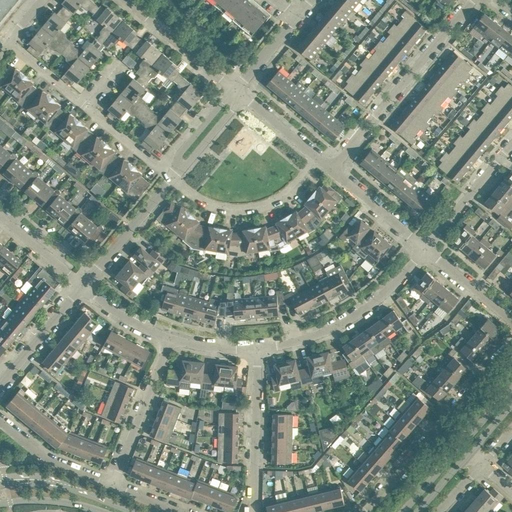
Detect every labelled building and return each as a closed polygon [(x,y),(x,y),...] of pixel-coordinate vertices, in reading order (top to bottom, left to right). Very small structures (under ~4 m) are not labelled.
[(0,0),(0,19),(15,0),(0,0)] [(65,5),(61,9),(71,17),(81,5),(87,10),(90,10),(94,13),(94,14),(99,7),(90,0),(64,0),(62,3),(65,5)] [(208,0),(251,36),(268,16),(248,0),(208,0)] [(353,10),(340,0),(337,0),(332,7),(346,18),(353,10)] [(360,2),(357,0),(340,0),(353,10),(360,2)] [(94,13),(92,15),(105,26),(100,32),(101,35),(97,39),(103,44),(123,20),(117,15),(108,7),(106,10),(101,5),(99,7),(94,14),(94,13)] [(346,18),(332,7),(325,15),(339,26),(346,18)] [(60,30),(71,17),(61,9),(57,14),(55,12),(42,27),(66,47),(71,42),(66,38),(66,35),(60,30)] [(404,17),(400,22),(420,38),(427,29),(405,11),(401,15),(404,17)] [(482,35),(493,20),(484,13),(473,28),(482,35)] [(339,26),(325,15),(318,23),(332,35),(339,26)] [(136,35),(138,33),(123,20),(103,44),(105,46),(108,49),(112,45),(115,44),(120,38),(132,49),(141,39),(136,35)] [(491,41),(502,27),(493,20),(482,35),(491,41)] [(420,38),(400,22),(397,26),(394,24),(391,28),(413,46),(420,38)] [(332,35),(318,23),(311,31),(325,43),(332,35)] [(66,47),(42,27),(29,42),(32,44),(27,49),(37,57),(48,45),(53,50),(57,49),(61,53),(66,47)] [(499,48),(510,34),(502,27),(491,41),(499,48)] [(413,46),(391,28),(388,32),(390,34),(387,38),(406,54),(413,46)] [(325,43),(311,31),(304,40),(318,51),(325,43)] [(358,42),(365,34),(362,32),(355,40),(358,42)] [(508,55),(511,48),(511,35),(510,34),(499,48),(508,55)] [(101,51),(105,46),(103,44),(97,39),(95,37),(85,50),(79,45),(76,45),(71,42),(66,47),(90,68),(103,53),(101,51)] [(406,54),(387,38),(383,43),(380,40),(377,44),(399,62),(406,54)] [(142,77),(162,53),(147,41),(145,43),(141,39),(132,49),(145,59),(140,65),(140,68),(136,73),(140,76),(142,77)] [(318,51),(304,40),(297,48),(315,64),(323,55),(318,51)] [(399,62),(377,44),(374,48),(376,50),(373,55),(392,71),(399,62)] [(90,68),(66,47),(61,53),(66,57),(66,60),(72,65),(61,78),(71,86),(75,81),(78,83),(90,68)] [(454,51),(446,60),(468,78),(472,74),(469,72),(474,66),(468,61),(467,62),(454,51)] [(175,68),(177,66),(162,53),(142,77),(148,82),(152,78),(155,77),(160,71),(172,82),(174,80),(179,74),(181,72),(175,68)] [(392,71),(373,55),(369,59),(366,57),(363,61),(385,79),(392,71)] [(468,78),(446,60),(440,68),(459,84),(462,80),(465,82),(468,78)] [(385,79),(363,61),(360,65),(362,67),(359,71),(378,87),(385,79)] [(10,93),(25,76),(20,71),(20,72),(16,68),(14,70),(10,66),(0,77),(0,87),(1,88),(2,87),(10,93)] [(459,84),(440,68),(433,77),(454,95),(458,91),(455,89),(459,84)] [(276,92),(287,78),(279,71),(267,84),(276,92)] [(378,87),(359,71),(355,76),(353,73),(349,77),(371,96),(378,87)] [(203,94),(179,74),(174,80),(178,84),(178,87),(184,92),(174,104),(184,112),(188,108),(190,110),(203,94)] [(22,106),(37,89),(33,85),(34,84),(30,80),(25,76),(10,93),(18,100),(17,102),(22,106)] [(150,83),(148,82),(142,77),(140,76),(136,80),(134,78),(121,93),(145,114),(150,108),(146,104),(146,101),(140,96),(150,83)] [(371,96),(349,77),(346,81),(349,84),(345,88),(364,104),(371,96)] [(454,95),(433,77),(426,85),(445,101),(448,97),(451,99),(454,95)] [(284,99),(296,85),(287,78),(276,92),(284,99)] [(299,81),(296,85),(284,99),(292,106),(304,92),(307,88),(299,81)] [(502,86),(498,90),(511,101),(511,86),(508,83),(504,88),(502,86)] [(445,101),(426,85),(419,93),(440,111),(444,107),(441,105),(445,101)] [(37,116),(52,98),(47,94),(43,91),(42,93),(37,89),(22,106),(28,111),(29,109),(37,116)] [(511,101),(498,90),(495,93),(498,96),(494,100),(511,115),(511,101)] [(301,112),(312,99),(304,92),(292,106),(301,112)] [(145,114),(121,93),(108,109),(111,111),(107,116),(116,124),(127,111),(133,116),(136,116),(140,120),(145,114)] [(440,111),(419,93),(412,102),(431,117),(434,113),(437,115),(440,111)] [(50,129),(64,112),(60,108),(61,106),(57,103),(58,103),(52,98),(37,116),(46,123),(44,125),(50,129)] [(309,119),(320,106),(312,99),(301,112),(309,119)] [(511,117),(511,115),(494,100),(490,104),(488,102),(484,106),(506,124),(511,117)] [(431,117),(412,102),(405,110),(427,128),(430,124),(427,122),(431,117)] [(169,134),(182,119),(180,117),(184,112),(174,104),(164,116),(158,111),(155,112),(150,108),(145,114),(169,134)] [(317,126),(329,113),(320,106),(309,119),(317,126)] [(506,124),(484,106),(481,110),(484,112),(480,117),(499,133),(506,124)] [(5,110),(1,115),(10,122),(14,117),(5,110)] [(427,128),(405,110),(398,118),(417,134),(421,130),(423,132),(427,128)] [(64,139),(80,121),(74,117),(70,114),(69,115),(64,112),(50,129),(55,133),(56,132),(64,139)] [(325,133),(337,119),(329,113),(317,126),(325,133)] [(157,149),(165,140),(169,134),(145,114),(140,120),(145,124),(145,127),(151,132),(141,144),(150,152),(155,147),(157,149)] [(499,133),(480,117),(477,121),(474,119),(471,123),(492,141),(499,133)] [(417,134),(398,118),(391,127),(412,145),(416,141),(413,138),(417,134)] [(346,127),(337,119),(325,133),(334,140),(346,127)] [(77,152),(91,134),(87,131),(88,129),(84,126),(85,125),(80,121),(64,139),(73,146),(71,147),(77,152)] [(492,141),(471,123),(467,127),(470,129),(466,133),(485,149),(492,141)] [(485,149),(466,133),(463,137),(460,135),(457,139),(478,157),(485,149)] [(92,162),(107,144),(102,139),(101,140),(97,137),(96,138),(91,134),(77,152),(82,156),(83,155),(92,162)] [(478,157),(457,139),(453,143),(456,145),(452,150),(471,166),(478,157)] [(38,150),(33,146),(27,141),(25,144),(35,153),(38,150)] [(104,175),(119,157),(114,153),(115,152),(111,149),(112,148),(107,144),(92,162),(100,169),(99,170),(104,175)] [(12,154),(11,154),(3,147),(0,150),(0,167),(5,162),(10,166),(16,159),(17,159),(17,158),(17,157),(17,156),(17,155),(16,154),(15,153),(14,153),(13,153),(12,154)] [(369,170),(381,156),(372,149),(361,163),(369,170)] [(49,159),(43,154),(38,150),(35,153),(46,162),(49,159)] [(471,166),(452,150),(449,154),(446,152),(443,156),(465,174),(471,166)] [(54,152),(50,156),(64,167),(67,163),(54,152)] [(389,163),(381,156),(369,170),(378,177),(389,163)] [(465,174),(443,156),(440,160),(442,162),(438,167),(457,183),(465,174)] [(119,184),(134,166),(129,162),(128,163),(124,159),(123,161),(119,157),(104,175),(109,179),(110,177),(119,184)] [(0,169),(12,180),(25,165),(16,159),(10,166),(5,162),(0,167),(0,169)] [(386,184),(397,170),(389,163),(378,177),(386,184)] [(27,180),(33,172),(25,165),(12,180),(26,191),(32,184),(27,180)] [(136,201),(151,184),(141,176),(143,175),(139,171),(134,166),(119,184),(127,191),(126,193),(136,201)] [(394,191),(406,177),(397,170),(386,184),(394,191)] [(34,198),(46,184),(38,177),(38,176),(39,176),(39,175),(39,174),(38,173),(38,172),(37,172),(36,171),(35,171),(34,171),(34,172),(33,172),(27,180),(32,184),(26,191),(34,198)] [(408,174),(406,177),(394,191),(402,198),(414,184),(417,181),(408,174)] [(511,197),(511,184),(505,179),(499,186),(511,197)] [(316,189),(312,195),(330,210),(337,201),(338,203),(343,197),(326,182),(321,187),(320,186),(317,190),(316,189)] [(53,202),(60,195),(60,194),(60,193),(60,192),(60,191),(59,190),(58,189),(57,189),(56,189),(55,190),(54,190),(46,184),(34,198),(42,205),(48,198),(53,202)] [(411,205),(422,191),(414,184),(402,198),(411,205)] [(511,208),(511,197),(499,186),(492,194),(511,210),(511,208)] [(431,198),(422,191),(411,205),(419,212),(431,198)] [(511,210),(492,194),(485,202),(499,214),(499,213),(501,214),(497,219),(510,230),(511,227),(511,223),(505,217),(511,210)] [(55,216),(68,202),(60,195),(53,202),(48,198),(42,205),(55,216)] [(330,210),(312,195),(307,200),(308,200),(305,204),(306,205),(302,209),(317,227),(324,219),(323,218),(330,210)] [(176,232),(191,214),(186,210),(185,210),(181,207),(180,208),(171,201),(157,218),(166,226),(168,225),(176,232)] [(70,216),(76,209),(68,202),(55,216),(69,228),(75,220),(70,216)] [(123,217),(130,208),(125,205),(118,213),(123,217)] [(77,235),(90,220),(81,213),(82,213),(82,212),(82,211),(82,210),(82,209),(81,208),(80,208),(79,207),(78,208),(77,208),(76,209),(70,216),(75,220),(69,228),(77,235)] [(317,227),(302,209),(298,213),(297,211),(292,213),(286,216),(298,236),(307,231),(308,233),(317,227)] [(193,249),(203,226),(198,224),(200,222),(196,219),(196,218),(191,214),(176,232),(184,239),(183,240),(193,249)] [(298,236),(286,216),(280,220),(281,220),(276,223),(277,224),(272,226),(280,249),(289,244),(288,242),(298,236)] [(108,235),(103,231),(104,230),(104,229),(104,228),(103,227),(103,226),(102,226),(101,226),(100,226),(99,226),(98,226),(98,227),(90,220),(77,235),(91,246),(98,238),(98,239),(99,241),(101,241),(102,241),(102,242),(108,235)] [(348,236),(357,243),(361,237),(361,238),(370,227),(369,226),(370,226),(365,222),(365,223),(361,220),(353,230),(348,226),(340,236),(345,240),(348,236)] [(472,235),(475,231),(467,224),(453,241),(461,248),(472,235)] [(217,251),(221,228),(214,227),(209,226),(209,228),(203,226),(193,249),(206,251),(206,249),(217,251)] [(280,249),(272,226),(267,228),(266,226),(261,227),(254,228),(259,251),(269,249),(269,251),(280,249)] [(238,257),(238,232),(232,232),(232,230),(227,230),(227,229),(221,228),(217,251),(227,253),(227,255),(238,257)] [(259,251),(254,228),(248,229),(248,230),(243,230),(243,232),(238,232),(238,257),(248,255),(248,253),(259,251)] [(365,259),(383,238),(382,237),(383,236),(379,233),(378,234),(374,231),(366,241),(361,238),(361,237),(357,243),(353,247),(357,250),(355,252),(365,259)] [(480,241),(472,235),(461,248),(469,255),(480,241)] [(487,248),(488,248),(491,244),(483,237),(480,241),(469,255),(476,261),(487,248)] [(384,239),(383,238),(365,259),(373,266),(374,265),(379,269),(387,259),(383,255),(391,245),(388,242),(389,241),(384,238),(384,239)] [(0,268),(12,254),(4,247),(0,251),(0,268)] [(137,249),(134,254),(135,255),(134,256),(144,264),(150,268),(154,272),(161,264),(165,259),(155,251),(151,256),(141,247),(138,250),(137,249)] [(495,255),(488,248),(487,248),(476,261),(485,268),(496,255),(495,255)] [(330,253),(324,249),(320,252),(316,254),(319,260),(323,257),(330,253)] [(511,258),(511,253),(509,251),(503,259),(507,263),(510,259),(511,258)] [(21,261),(12,254),(0,268),(8,276),(21,261)] [(154,272),(150,268),(144,264),(140,269),(130,260),(127,263),(126,263),(123,267),(124,268),(123,268),(139,281),(139,282),(142,284),(149,276),(150,277),(154,272)] [(350,282),(344,270),(341,264),(326,272),(329,278),(338,295),(348,290),(345,285),(350,282)] [(52,284),(56,280),(42,268),(36,275),(39,277),(33,286),(47,298),(55,289),(54,289),(55,287),(52,284)] [(139,281),(123,268),(122,269),(122,268),(118,273),(119,273),(116,277),(126,285),(122,290),(132,298),(136,293),(132,290),(139,282),(139,281)] [(424,292),(435,279),(427,272),(413,289),(421,296),(424,292)] [(338,295),(329,278),(319,283),(329,300),(338,295)] [(428,303),(432,299),(443,286),(435,279),(424,292),(421,296),(420,297),(428,303)] [(329,300),(319,283),(310,288),(319,305),(329,300)] [(47,298),(33,286),(26,294),(40,306),(47,298)] [(440,305),(451,292),(443,286),(432,299),(440,305)] [(188,296),(187,296),(188,292),(187,290),(186,289),(184,289),(182,288),(180,290),(179,293),(178,293),(172,312),(183,315),(188,296)] [(319,305),(310,288),(300,293),(309,310),(319,305)] [(172,312),(178,293),(167,290),(162,309),(172,312)] [(286,304),(287,306),(283,296),(282,290),(276,291),(276,296),(266,297),(268,316),(279,315),(278,305),(286,304)] [(246,318),(244,299),(234,299),(233,292),(228,292),(227,299),(225,317),(235,316),(235,319),(246,318)] [(459,299),(451,292),(440,305),(448,312),(459,299)] [(309,310),(300,293),(295,296),(294,294),(290,293),(283,296),(287,306),(293,303),(300,316),(309,310)] [(40,306),(26,294),(19,302),(33,315),(40,306)] [(193,318),(199,299),(188,296),(183,315),(193,318)] [(268,316),(266,297),(255,298),(257,317),(268,316)] [(225,317),(227,299),(221,298),(220,301),(210,298),(209,302),(204,321),(214,324),(216,317),(225,317)] [(257,317),(255,298),(244,299),(246,318),(257,317)] [(204,321),(209,302),(199,299),(193,318),(204,321)] [(33,315),(19,302),(12,310),(26,323),(33,315)] [(468,309),(470,307),(466,303),(464,305),(461,309),(465,313),(468,309)] [(26,323),(12,310),(8,307),(4,312),(4,314),(2,316),(5,319),(20,331),(26,323)] [(393,310),(385,316),(395,330),(403,325),(408,332),(413,329),(406,319),(403,321),(402,322),(393,310)] [(85,312),(78,320),(92,332),(99,323),(85,312)] [(477,324),(481,327),(494,338),(501,330),(485,315),(477,324)] [(395,330),(385,316),(377,322),(387,336),(395,330)] [(20,331),(5,319),(0,324),(0,328),(13,339),(20,331)] [(92,332),(78,320),(71,329),(85,340),(92,332)] [(387,336),(377,322),(368,328),(378,342),(387,336)] [(481,327),(474,334),(488,346),(494,338),(481,327)] [(13,339),(0,328),(0,342),(6,348),(13,339)] [(378,342),(368,328),(360,334),(370,348),(378,342)] [(85,340),(71,329),(64,337),(78,349),(85,340)] [(113,352),(121,336),(111,331),(103,347),(113,352)] [(374,354),(370,348),(360,334),(352,340),(366,360),(374,354)] [(488,346),(474,334),(468,342),(481,353),(488,346)] [(122,357),(131,341),(121,336),(113,352),(122,357)] [(78,349),(64,337),(57,345),(71,357),(78,349)] [(481,353),(468,342),(462,337),(455,344),(456,345),(460,348),(461,349),(461,350),(474,361),(481,353)] [(366,360),(352,340),(343,346),(347,351),(342,354),(353,369),(358,365),(366,360)] [(132,362),(140,346),(131,341),(122,357),(132,362)] [(71,357),(57,345),(50,354),(64,365),(71,357)] [(150,352),(140,346),(132,362),(142,367),(150,352)] [(332,365),(328,352),(324,353),(324,351),(319,353),(319,354),(318,354),(323,374),(333,372),(335,381),(349,378),(345,361),(332,365)] [(325,382),(323,374),(318,354),(317,354),(317,353),(311,355),(311,356),(307,357),(310,370),(305,371),(307,383),(314,382),(314,385),(325,382)] [(64,365),(50,354),(43,362),(57,374),(64,365)] [(454,357),(447,365),(460,377),(467,369),(454,357)] [(190,387),(194,361),(193,361),(193,360),(187,359),(187,360),(183,360),(181,371),(169,369),(167,384),(180,386),(179,388),(189,389),(190,387)] [(307,383),(305,371),(299,373),(296,360),(291,361),(291,359),(286,361),(286,362),(285,362),(290,382),(300,379),(301,385),(307,383)] [(207,389),(209,376),(203,376),(204,362),(200,362),(200,361),(195,360),(195,361),(194,361),(190,387),(207,389)] [(290,382),(285,362),(284,362),(284,361),(278,362),(279,364),(274,365),(278,378),(272,379),(275,391),(281,390),(279,384),(290,382)] [(225,385),(227,365),(226,365),(226,364),(221,363),(221,364),(216,364),(215,377),(209,376),(207,389),(213,390),(214,384),(225,385)] [(228,365),(227,365),(225,385),(235,387),(235,392),(241,393),(242,381),(236,380),(238,367),(234,366),(234,365),(228,364),(228,365)] [(460,377),(447,365),(441,373),(454,384),(460,377)] [(393,384),(400,377),(400,376),(396,372),(389,381),(386,384),(389,386),(392,384),(393,384)] [(441,373),(434,380),(434,381),(447,392),(454,384),(441,373)] [(418,375),(412,382),(428,396),(431,392),(440,400),(447,392),(434,381),(434,380),(431,377),(426,382),(418,375)] [(129,400),(134,388),(115,381),(111,392),(129,400)] [(57,383),(55,387),(61,392),(64,389),(57,383)] [(387,389),(389,386),(386,384),(379,392),(382,395),(387,389)] [(24,419),(38,402),(21,388),(7,405),(24,419)] [(70,394),(64,389),(61,392),(67,397),(70,394)] [(125,411),(129,400),(111,392),(106,404),(125,411)] [(417,396),(410,404),(423,416),(431,408),(417,396)] [(163,401),(159,412),(177,420),(182,408),(163,401)] [(41,433),(55,416),(38,402),(24,419),(41,433)] [(120,422),(125,411),(106,404),(102,415),(120,422)] [(423,416),(410,404),(403,412),(416,424),(423,416)] [(173,431),(177,420),(159,412),(154,423),(173,431)] [(416,424),(403,412),(396,421),(409,432),(416,424)] [(219,413),(219,425),(239,426),(239,413),(219,413)] [(273,414),(273,426),(293,427),(293,414),(273,414)] [(71,430),(55,416),(41,433),(57,447),(58,446),(70,432),(71,430)] [(409,432),(396,421),(388,429),(390,430),(402,441),(402,440),(409,432)] [(168,442),(173,431),(154,423),(150,435),(168,442)] [(238,438),(239,426),(219,425),(218,437),(238,438)] [(293,439),(293,427),(273,426),(273,438),(293,439)] [(390,430),(383,438),(396,450),(403,441),(402,440),(402,441),(390,430)] [(71,452),(78,435),(70,432),(58,446),(71,452)] [(341,442),(347,436),(343,433),(337,440),(341,442)] [(81,456),(88,439),(78,435),(71,452),(81,456)] [(238,450),(238,438),(218,437),(218,449),(238,450)] [(292,451),(293,439),(273,438),(272,450),(292,451)] [(396,450),(383,438),(376,446),(389,458),(396,450)] [(91,459),(98,443),(88,439),(81,456),(91,459)] [(108,447),(98,443),(91,459),(102,464),(108,447)] [(389,458),(376,446),(368,455),(382,466),(389,458)] [(238,462),(238,450),(218,449),(218,461),(238,462)] [(292,463),(292,451),(272,450),(272,463),(292,463)] [(382,466),(368,455),(361,463),(375,474),(382,466)] [(141,479),(147,462),(137,458),(130,475),(141,479)] [(151,483),(157,466),(147,462),(141,479),(151,483)] [(375,474),(361,463),(354,471),(368,483),(375,474)] [(161,487),(167,470),(157,466),(151,483),(161,487)] [(171,491),(177,474),(167,470),(161,487),(171,491)] [(368,483),(354,471),(347,479),(360,491),(368,483)] [(181,494),(187,478),(177,474),(171,491),(181,494)] [(198,482),(197,482),(187,478),(181,494),(191,499),(192,497),(198,482)] [(202,501),(208,484),(198,480),(197,482),(198,482),(192,497),(202,501)] [(212,504),(218,488),(208,484),(202,501),(212,504)] [(340,486),(329,489),(334,506),(345,503),(340,486)] [(222,508),(228,492),(218,488),(212,504),(222,508)] [(492,510),(504,497),(494,488),(490,492),(485,488),(478,497),(490,508),(492,510)] [(334,506),(329,489),(319,491),(323,509),(334,506)] [(323,509),(319,491),(308,494),(313,511),(323,509)] [(232,511),(239,496),(228,492),(222,508),(230,511),(232,511)] [(310,511),(313,511),(308,494),(298,497),(301,511),(310,511)] [(301,511),(298,497),(287,499),(290,511),(301,511)] [(490,508),(478,497),(474,501),(473,500),(469,504),(478,511),(486,511),(490,508)] [(290,511),(287,499),(277,502),(279,511),(290,511)] [(279,511),(277,502),(266,504),(267,511),(279,511)]
